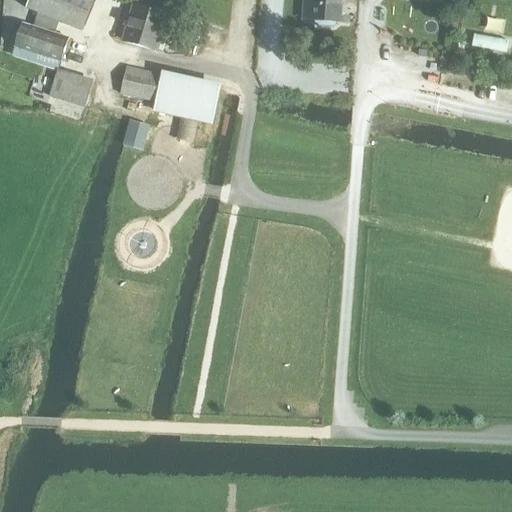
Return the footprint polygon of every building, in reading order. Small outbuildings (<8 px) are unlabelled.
[(56,34),(59,23),(84,31),(94,0),(29,0),(26,9),(38,13),(33,27),(24,23),(15,47),(60,62),(68,38),(56,34)] [(312,0),(311,20),(339,22),(341,2),(350,2),(350,0),(312,0)] [(124,42),(155,51),(165,16),(134,7),(124,42)] [(508,39),(473,33),(471,45),(506,52),(508,39)] [(181,116),(178,132),(193,136),(196,120),(210,123),(218,86),(161,73),(161,75),(127,67),(121,94),(155,102),(153,110),(181,116)] [(93,81),(57,69),(50,97),(85,108),(93,81)]
